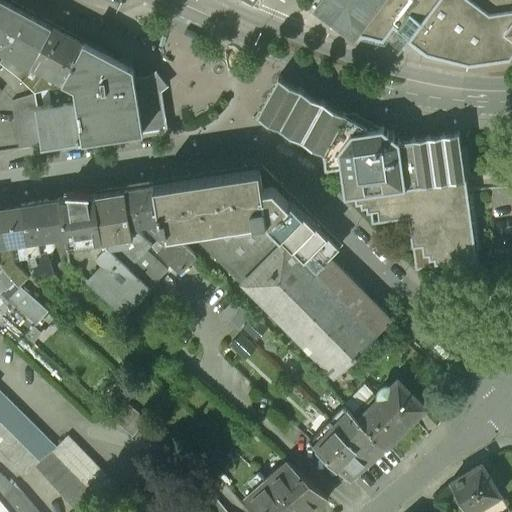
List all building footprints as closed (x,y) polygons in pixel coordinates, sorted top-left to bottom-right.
[(52,23),(9,0),(0,0),(0,44),(7,48),(0,61),(19,75),(31,66),(33,62),(52,23)] [(318,0),(317,2),(355,31),(378,0),(318,0)] [(511,0),(378,0),(355,31),(380,36),(389,24),(400,33),(402,34),(429,0),(473,0),(487,11),(507,9),(511,1),(511,0)] [(511,53),(511,1),(507,9),(487,11),(473,0),(429,0),(402,34),(417,47),(462,60),(511,53)] [(84,40),(52,23),(33,62),(64,79),(84,40)] [(133,66),(84,40),(64,79),(77,86),(84,137),(165,124),(157,74),(134,78),(133,68),(133,66)] [(459,129),(399,138),(383,126),(367,127),(366,123),(365,117),(353,110),(346,112),(278,75),(257,114),(323,151),(325,166),(340,164),(344,193),(354,192),(355,202),(361,201),(362,206),(367,205),(367,211),(370,210),(372,220),(408,215),(412,245),(413,245),(423,244),(424,253),(428,253),(429,258),(433,257),(434,262),(445,261),(446,269),(446,270),(478,266),(476,250),(481,249),(472,189),(467,190),(465,175),(459,129)] [(77,86),(64,79),(62,83),(51,86),(53,102),(38,104),(43,143),(84,137),(77,86)] [(36,90),(14,100),(19,147),(43,143),(38,104),(36,90)] [(470,175),(464,129),(459,129),(465,175),(470,175)] [(250,168),(154,182),(160,218),(168,226),(183,222),(184,228),(189,227),(218,256),(228,246),(240,258),(273,223),(270,221),(290,200),(273,184),(262,186),(260,171),(251,173),(250,168)] [(154,182),(125,187),(131,222),(148,219),(160,218),(154,182)] [(125,187),(96,191),(101,227),(131,222),(125,187)] [(91,191),(69,189),(70,195),(59,197),(64,232),(67,250),(106,244),(104,242),(101,227),(96,191),(90,192),(91,191)] [(59,197),(21,203),(27,238),(26,238),(29,254),(41,251),(38,236),(64,232),(59,197)] [(338,246),(291,198),(290,200),(270,221),(273,223),(240,258),(228,246),(218,256),(243,281),(243,282),(244,283),(245,283),(258,296),(257,296),(259,298),(260,298),(272,310),(271,310),(273,312),(274,312),(286,324),(285,325),(287,326),(288,326),(300,338),(299,339),(301,341),(302,340),(314,352),(314,353),(316,355),(316,354),(333,371),(332,372),(335,374),(392,317),(330,255),(338,246)] [(21,203),(0,205),(0,259),(16,277),(25,269),(13,258),(11,240),(26,238),(27,238),(21,203)] [(152,245),(179,271),(196,254),(168,226),(160,218),(148,219),(149,226),(160,237),(152,245)] [(131,222),(101,227),(104,242),(106,244),(107,245),(149,286),(168,267),(148,247),(151,244),(132,226),(131,222)] [(423,244),(413,245),(416,270),(431,268),(431,271),(446,269),(445,261),(434,262),(433,257),(429,258),(428,253),(424,253),(423,244)] [(149,286),(107,245),(97,256),(105,263),(89,281),(124,312),(149,286)] [(41,251),(29,254),(37,277),(47,273),(49,278),(54,276),(45,250),(41,251)] [(0,276),(7,285),(16,277),(0,259),(0,276)] [(25,269),(16,277),(19,281),(28,273),(25,269)] [(16,277),(7,285),(10,289),(19,281),(16,277)] [(50,309),(19,281),(10,289),(4,295),(36,323),(50,309)] [(243,307),(228,322),(236,329),(250,314),(243,307)] [(269,357),(269,356),(241,332),(232,343),(264,370),(273,361),(269,357)] [(398,377),(392,384),(387,384),(381,387),(379,392),(379,396),(358,417),(386,445),(426,406),(398,377)] [(164,431),(122,396),(108,413),(134,435),(141,426),(157,440),(164,431)] [(358,417),(346,404),(330,420),(334,423),(371,460),(386,445),(358,417)] [(371,460),(334,423),(314,444),(350,478),(371,460)] [(307,511),(327,495),(288,460),(267,478),(288,494),(303,511),(307,511)] [(482,461),(450,480),(469,511),(500,492),(482,461)] [(303,511),(288,494),(267,478),(247,496),(260,511),(303,511)] [(0,511),(13,511),(0,495),(0,511)]
